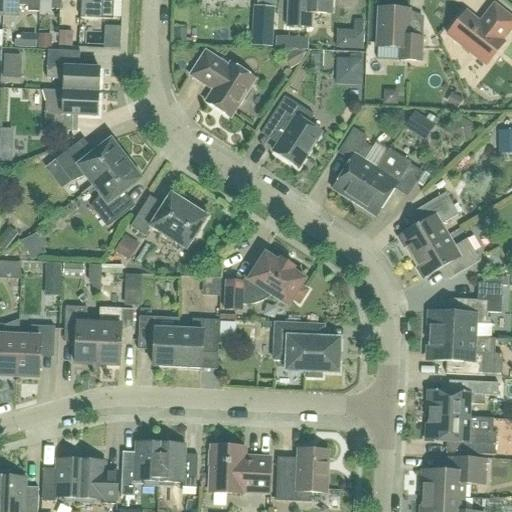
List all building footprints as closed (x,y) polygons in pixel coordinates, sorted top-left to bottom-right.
[(3,0),(3,17),(18,17),(19,7),(29,7),(29,14),(39,15),(39,0),(3,0)] [(51,0),(51,10),(60,11),(60,0),(51,0)] [(89,0),(91,0),(91,6),(101,6),(101,18),(113,19),(113,0),(89,0)] [(288,0),(287,28),(310,29),(311,14),(331,15),(331,0),(288,0)] [(479,23),(466,13),(447,37),(485,67),(504,43),(503,42),(511,29),(511,19),(494,5),(479,23)] [(378,9),(376,49),(399,50),(398,62),(421,63),(422,38),(408,37),(410,11),(378,9)] [(54,39),(39,38),(38,50),(53,51),(54,39)] [(63,81),(63,92),(98,94),(99,70),(80,69),(80,53),(48,51),(46,80),(63,81)] [(205,53),(191,77),(213,91),(205,103),(231,119),(255,81),(230,64),(228,68),(205,53)] [(362,82),(361,65),(340,66),(341,83),(362,82)] [(97,118),(98,94),(63,92),(42,91),(45,103),(44,131),(77,133),(78,117),(97,118)] [(284,98),(265,128),(282,139),(273,153),(298,169),(321,134),(308,125),(313,117),(284,98)] [(354,205),(376,170),(364,162),(371,150),(363,144),(367,139),(353,130),(338,154),(351,162),(332,191),(354,205)] [(81,195),(125,161),(110,142),(90,158),(79,144),(55,162),(71,183),(86,177),(93,186),(81,195)] [(140,181),(125,161),(81,195),(81,196),(93,187),(100,196),(90,208),(107,229),(131,211),(120,197),(140,181)] [(389,178),(376,170),(354,205),(376,219),(394,190),(406,198),(422,174),(408,165),(405,171),(396,166),(389,178)] [(406,248),(412,258),(447,237),(440,226),(458,215),(445,194),(412,214),(419,226),(397,239),(404,250),(406,248)] [(150,229),(186,252),(208,219),(171,195),(163,207),(150,198),(130,228),(145,238),(150,229)] [(125,236),(115,252),(128,261),(139,245),(125,236)] [(447,237),(412,258),(418,268),(415,270),(422,281),(442,268),(450,280),(480,262),(467,240),(454,248),(447,237)] [(278,263),(265,255),(247,282),(243,283),(226,283),(224,311),(242,311),(243,306),(249,306),(255,305),(260,303),(266,300),(266,301),(271,297),(288,308),(292,301),(294,302),(298,302),(301,302),(305,295),(304,292),(303,289),(301,288),(305,281),(292,272),(294,269),(280,260),(278,263)] [(0,285),(21,285),(20,273),(0,273),(0,285)] [(478,285),(477,302),(449,301),(449,302),(461,302),(461,315),(431,313),(428,315),(428,325),(430,327),(430,337),(427,337),(427,338),(475,340),(475,325),(486,326),(487,314),(501,315),(502,278),(478,285)] [(97,366),(99,325),(86,325),(87,309),(65,308),(64,343),(65,343),(64,343),(64,338),(76,339),(75,365),(97,366)] [(133,311),(121,311),(111,310),(110,326),(99,325),(97,366),(119,367),(120,341),(131,342),(131,346),(131,347),(132,347),(133,311)] [(153,368),(177,369),(178,331),(165,330),(166,319),(139,318),(137,351),(153,352),(153,368)] [(178,331),(177,369),(201,371),(201,354),(217,355),(219,322),(192,321),(192,331),(178,331)] [(0,377),(16,378),(18,338),(18,322),(6,326),(0,325),(0,377)] [(275,325),(274,345),(273,361),(286,362),(285,372),(306,373),(306,379),(321,379),(321,374),(338,375),(340,340),(323,340),(324,327),(275,325)] [(18,338),(16,378),(38,379),(40,353),(53,354),(53,358),(52,358),(52,359),(53,359),(54,328),(31,327),(31,338),(18,338)] [(475,340),(427,338),(426,338),(430,338),(430,348),(427,350),(426,360),(429,362),(459,364),(458,375),(446,374),(445,376),(484,377),(485,355),(474,354),(475,340)] [(429,410),(429,418),(469,419),(469,406),(483,406),(484,397),(497,397),(498,385),(469,384),(469,395),(428,393),(427,410),(429,410)] [(492,421),(469,419),(429,418),(429,426),(426,426),(425,442),(466,444),(466,455),(495,457),(496,434),(491,434),(492,421)] [(144,487),(158,488),(160,445),(135,444),(135,454),(122,453),(120,498),(134,498),(135,483),(144,483),(144,487)] [(185,446),(160,445),(158,488),(173,489),(173,484),(182,485),(182,489),(196,489),(197,457),(185,456),(185,446)] [(211,453),(209,453),(208,468),(211,468),(209,494),(242,496),(242,491),(268,492),(268,494),(269,494),(270,460),(244,459),(244,449),(212,447),(211,453)] [(279,459),(277,459),(275,503),(311,504),(311,494),(326,495),(328,452),(298,451),(297,467),(278,467),(279,459)] [(423,487),(423,498),(463,499),(464,485),(484,486),(485,461),(435,459),(453,460),(453,474),(422,472),(421,487),(423,487)] [(64,504),(79,505),(81,462),(56,461),(55,471),(43,470),(41,503),(55,503),(55,499),(64,500),(64,504)] [(106,463),(81,462),(79,505),(94,505),(94,501),(103,502),(103,505),(116,506),(118,473),(105,473),(106,463)] [(1,478),(0,505),(0,511),(37,511),(38,489),(26,489),(26,479),(1,478)] [(462,511),(463,499),(423,498),(422,508),(420,508),(419,511),(462,511)]
